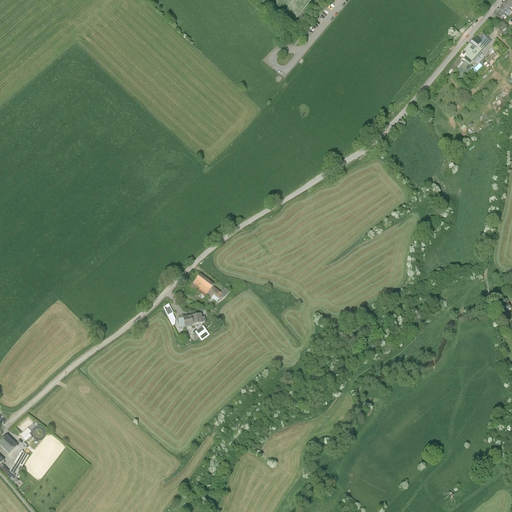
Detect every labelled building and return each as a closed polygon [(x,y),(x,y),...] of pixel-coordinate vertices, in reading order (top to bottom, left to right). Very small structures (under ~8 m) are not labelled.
[(511,5),(511,0),(506,0),(502,5),(509,10),(511,5)] [(509,10),(502,5),(492,20),(499,25),(509,10)] [(484,38),(479,44),(480,45),(480,46),(485,50),(491,44),(484,38)] [(463,54),(466,57),(462,62),(464,64),(456,73),(459,76),(455,80),(459,83),(462,80),(472,70),(469,68),(485,50),(480,46),(480,45),(479,44),(475,40),(463,54)] [(471,88),(462,80),(459,83),(459,84),(467,92),(471,88)] [(225,290),(220,296),(212,290),(214,287),(200,276),(191,287),(205,298),(207,296),(220,307),(225,300),(230,294),(225,290)] [(511,309),(506,296),(498,299),(501,306),(497,308),(499,314),(511,309)] [(175,326),(175,321),(172,315),(173,315),(169,306),(163,309),(168,318),(167,318),(170,323),(172,327),(175,326)] [(201,317),(192,319),(192,318),(182,320),(178,320),(180,330),(184,329),(184,331),(194,329),(193,328),(198,328),(203,326),(201,317)] [(203,329),(196,334),(201,342),(209,336),(203,329)] [(27,442),(33,436),(31,434),(33,432),(29,428),(21,436),(27,442)] [(18,448),(7,437),(0,444),(0,447),(10,457),(18,448)] [(21,452),(9,472),(2,465),(5,463),(0,458),(0,471),(14,485),(18,481),(16,479),(28,455),(21,452)]
